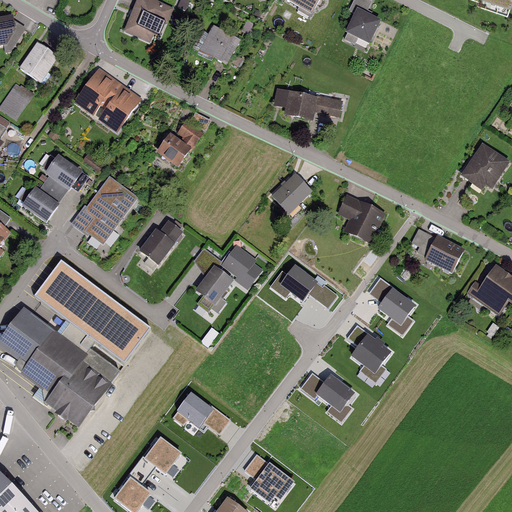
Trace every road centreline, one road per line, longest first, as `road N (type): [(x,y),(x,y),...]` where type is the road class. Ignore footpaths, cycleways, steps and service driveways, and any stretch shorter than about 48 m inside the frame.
road 1 (residential): [(91,42),(189,99),(511,256)]
road 2 (residential): [(191,511),(352,301)]
road 3 (residential): [(0,315),(53,243),(160,318)]
road 4 (residential): [(0,388),(102,511)]
